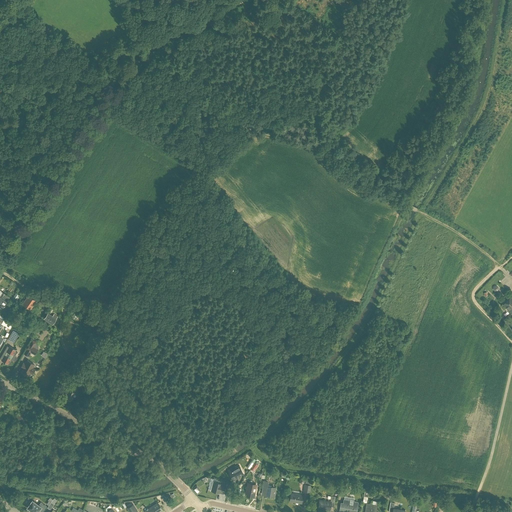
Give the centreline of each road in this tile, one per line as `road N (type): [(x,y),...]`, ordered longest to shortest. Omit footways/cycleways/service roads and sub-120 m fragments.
road 1 (tertiary): [(192,501),(150,460),(0,380)]
road 2 (track): [(127,71),(0,251)]
road 3 (track): [(471,511),(511,367)]
road 4 (track): [(127,71),(255,129)]
road 5 (track): [(244,0),(127,71)]
